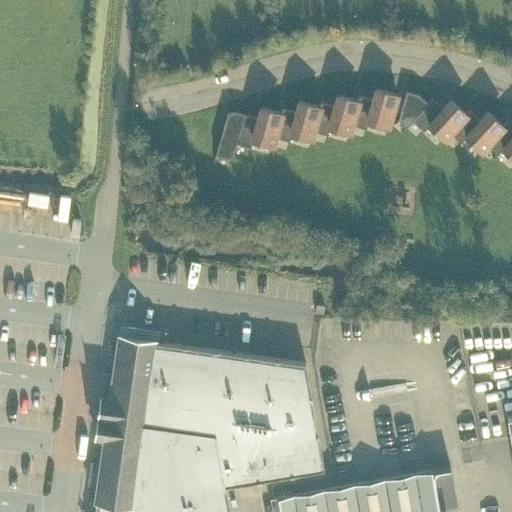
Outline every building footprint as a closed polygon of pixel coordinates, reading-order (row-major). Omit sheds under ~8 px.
[(376,89),(372,99),(368,120),(387,126),(396,95),(376,89)] [(426,103),(418,96),(406,92),(407,91),(406,91),(397,120),(406,127),(412,120),(412,119),(426,103)] [(349,132),(351,124),(357,100),(337,95),(334,105),(329,126),(349,132)] [(365,128),(368,120),(372,99),(358,95),(357,100),(351,124),(365,128)] [(423,130),(429,124),(442,107),(432,97),(427,102),(426,103),(412,119),(412,120),(423,130)] [(447,134),(449,132),(465,113),(450,99),(447,103),(442,107),(429,124),(444,138),(447,134)] [(311,138),(313,130),(318,107),(299,101),(296,111),(291,132),(311,138)] [(327,134),(329,126),(334,105),(320,101),(318,107),(313,130),(327,134)] [(273,144),(275,137),(280,113),(260,107),(258,117),(253,139),(273,144)] [(289,141),(291,132),(296,111),(282,107),(280,113),(275,137),(289,141)] [(460,142),(466,136),(480,119),(469,109),(465,113),(449,132),(460,142)] [(481,150),(486,144),(502,125),(487,111),(480,119),(466,136),(481,150)] [(243,115),(236,113),(227,112),(216,154),(232,159),(237,143),(235,142),(243,115)] [(251,147),(253,139),(258,117),(244,113),(243,115),(235,142),(237,143),(251,147)] [(497,153),(502,147),(511,136),(511,126),(506,121),(502,125),(486,144),(497,153)] [(511,156),(511,136),(502,147),(511,156)] [(154,341),(154,340),(118,335),(118,337),(112,378),(109,401),(106,423),(97,485),(95,499),(96,499),(94,511),(229,511),(225,486),(323,468),(305,362),(154,341)] [(438,511),(431,470),(277,497),(279,511),(438,511)]
